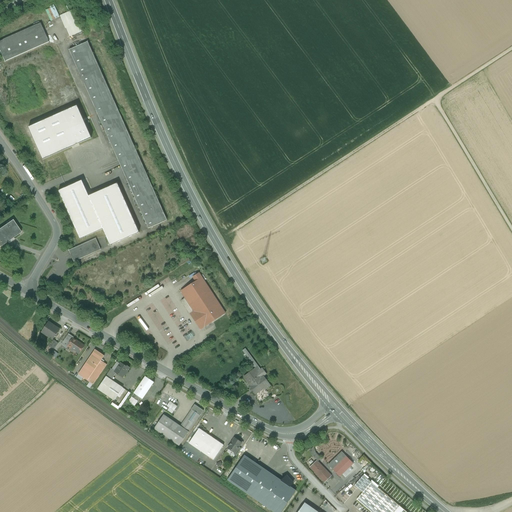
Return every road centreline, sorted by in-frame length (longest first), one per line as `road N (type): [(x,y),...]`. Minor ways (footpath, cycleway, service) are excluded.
road 1 (primary): [(108,0),(207,226),(282,343),(334,406)]
road 2 (residential): [(26,291),(262,426),(291,433)]
road 3 (track): [(434,99),(231,231)]
road 4 (residential): [(0,140),(57,232),(26,291)]
road 5 (primary): [(334,406),(443,511)]
road 6 (track): [(434,99),(511,229)]
